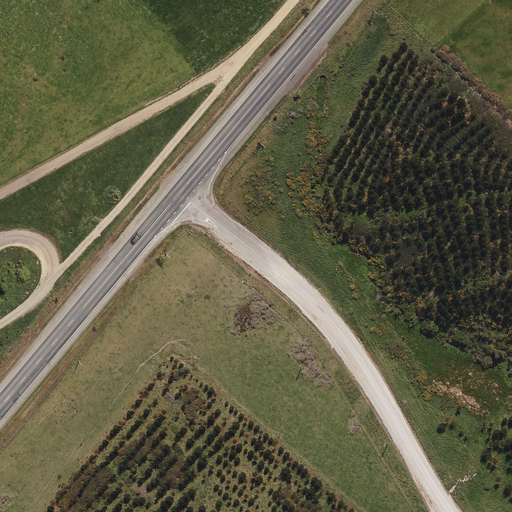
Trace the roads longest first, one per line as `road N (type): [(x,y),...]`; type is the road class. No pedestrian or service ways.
road 1 (unclassified): [(179,192),(328,322),(445,511)]
road 2 (trunk): [(0,405),(179,192)]
road 3 (trunk): [(179,192),(340,0)]
